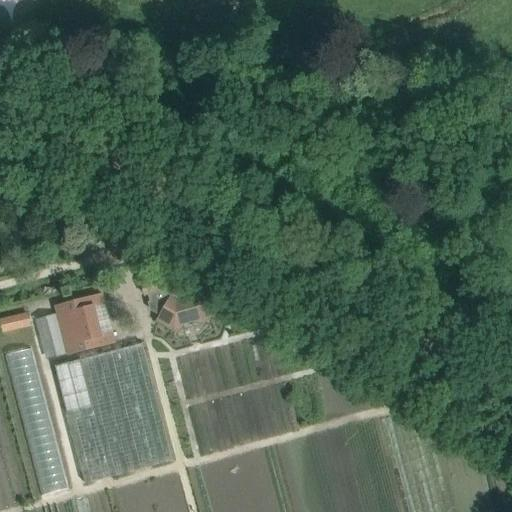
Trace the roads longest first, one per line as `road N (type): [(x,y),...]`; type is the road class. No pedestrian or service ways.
road 1 (track): [(0,92),(347,295)]
road 2 (track): [(0,285),(126,251),(170,194)]
road 3 (track): [(347,295),(511,394)]
